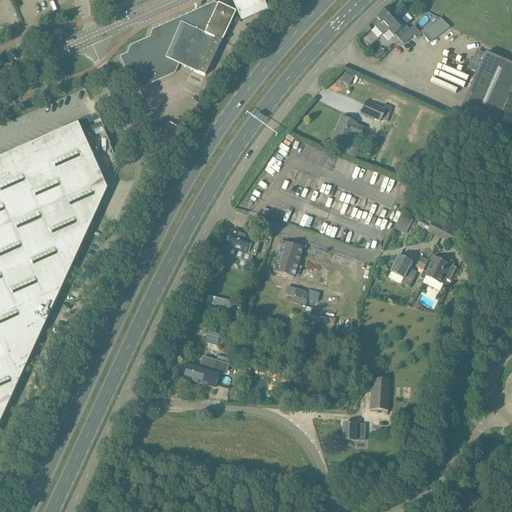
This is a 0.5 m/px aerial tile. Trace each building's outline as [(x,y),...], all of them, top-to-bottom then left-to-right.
[(263,0),(232,0),(241,19),(267,8),(263,0)] [(218,6),(214,5),(153,32),(151,39),(131,48),(128,55),(121,58),(136,90),(175,72),(179,64),(186,68),(205,77),(225,35),(232,20),(235,14),(218,6)] [(407,14),(399,5),(393,10),(389,7),(377,18),(380,21),(374,26),(382,36),(389,31),(394,36),(395,35),(403,45),(413,36),(416,39),(421,35),(413,27),(409,31),(404,27),(406,25),(401,20),(407,14)] [(449,28),(439,18),(421,32),(429,44),(449,28)] [(487,55),(479,52),(471,70),(479,73),(464,109),(501,125),(511,98),(511,64),(488,53),(487,55)] [(350,85),(354,76),(345,73),(341,82),(350,85)] [(386,110),(366,101),(360,114),(380,123),(386,110)] [(81,121),(85,133),(103,127),(99,115),(81,121)] [(356,124),(342,118),(333,141),(346,147),(351,135),(360,139),(365,129),(356,125),(356,124)] [(0,422),(12,397),(100,204),(94,189),(104,185),(77,124),(0,157),(0,422)] [(326,139),(319,146),(324,151),(331,144),(326,139)] [(413,220),(403,214),(395,229),(405,234),(413,220)] [(428,232),(440,238),(445,227),(434,221),(428,232)] [(457,233),(445,227),(440,238),(451,244),(457,233)] [(228,248),(226,256),(251,264),(253,256),(255,256),(256,254),(260,242),(255,240),(253,239),(231,231),(226,247),(228,248)] [(273,272),(294,279),(303,250),(282,244),(273,272)] [(413,263),(400,256),(389,277),(410,288),(417,273),(410,269),(413,263)] [(446,264),(435,258),(427,273),(424,271),(420,278),(424,280),(426,276),(440,284),(443,278),(450,281),(456,269),(453,267),(454,265),(452,263),(450,261),(447,262),(446,264)] [(419,262),(416,267),(423,271),(426,265),(419,262)] [(318,304),(320,294),(288,286),(284,301),(307,306),(308,301),(318,304)] [(231,313),(232,300),(207,297),(206,310),(231,313)] [(221,335),(208,331),(207,333),(204,333),(203,336),(206,337),(204,343),(218,347),(218,346),(224,347),(223,352),(233,355),(234,349),(230,348),(232,341),(220,338),(221,335)] [(266,352),(250,349),(248,358),(264,361),(266,352)] [(217,362),(203,358),(200,367),(188,364),(183,379),(195,383),(214,389),(219,373),(214,372),(217,362)] [(390,381),(371,380),(369,410),(388,412),(390,381)] [(365,426),(343,425),(343,441),(364,441),(365,426)]
